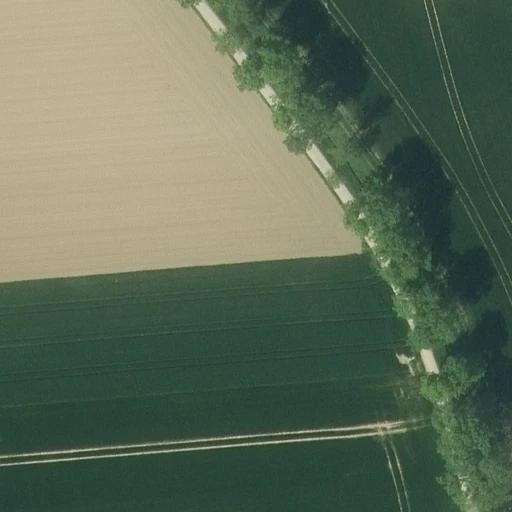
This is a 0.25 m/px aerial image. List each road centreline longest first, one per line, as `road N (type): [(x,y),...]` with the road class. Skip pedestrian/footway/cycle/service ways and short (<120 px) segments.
road 1 (track): [(181,0),(382,262),(465,511)]
road 2 (track): [(511,511),(486,412),(417,241),(243,0)]
